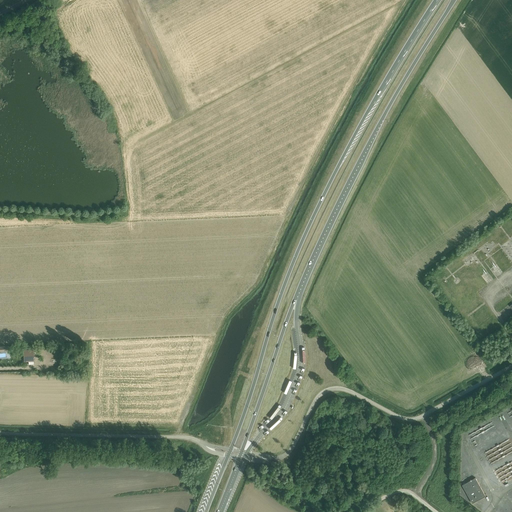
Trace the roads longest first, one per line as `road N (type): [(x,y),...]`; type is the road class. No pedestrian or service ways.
road 1 (trunk): [(241,452),(332,213),(453,0)]
road 2 (trunk): [(437,0),(317,208),(230,450)]
road 3 (unclassified): [(207,447),(178,436),(0,433)]
road 4 (unclassified): [(271,459),(289,451),(313,402),(331,388),(405,416),(423,414)]
